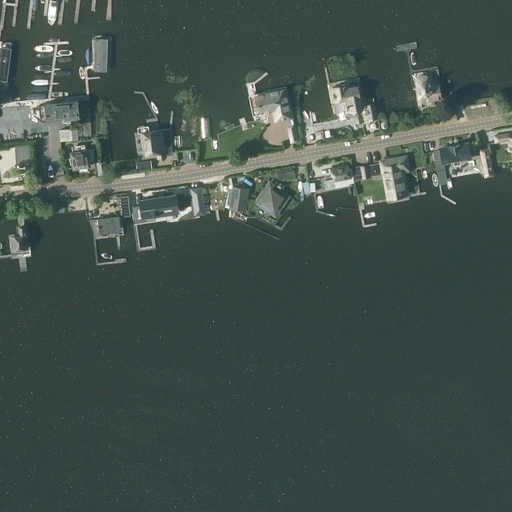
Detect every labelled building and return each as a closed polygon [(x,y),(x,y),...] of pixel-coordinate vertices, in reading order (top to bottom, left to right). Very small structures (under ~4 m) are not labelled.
[(108,40),(95,40),(95,72),(107,73),(108,40)] [(13,43),(0,41),(0,82),(8,83),(13,43)] [(431,86),(431,84),(432,84),(431,82),(432,82),(431,79),(429,77),(428,76),(426,76),(424,76),(422,77),(419,79),(419,80),(419,82),(421,98),(420,98),(420,102),(442,99),(439,85),(431,86)] [(345,84),(333,87),(335,101),(344,100),(347,116),(358,114),(357,107),(362,106),(358,86),(346,89),(345,84)] [(291,117),(285,90),(257,96),(260,112),(279,108),(282,119),(291,117)] [(79,117),(78,100),(45,103),(45,105),(40,105),(41,119),(70,116),(70,118),(79,117)] [(369,119),(377,118),(375,104),(367,105),(369,119)] [(292,142),(295,141),(299,140),(298,139),(296,127),(290,129),(290,131),(292,142)] [(72,129),(61,129),(61,140),(73,139),(72,129)] [(157,131),(144,133),(145,138),(147,155),(158,153),(158,155),(174,153),(173,151),(170,129),(159,131),(157,131)] [(511,132),(510,132),(497,135),(498,140),(511,138),(511,137),(511,132)] [(437,169),(437,171),(440,183),(447,182),(446,175),(444,168),(443,162),(471,157),(469,143),(467,143),(462,144),(440,148),(440,150),(434,151),(436,163),(437,169)] [(86,150),(74,152),(72,152),(74,168),(90,165),(90,161),(94,161),(94,148),(88,149),(86,150)] [(490,160),(488,148),(481,149),(483,161),(482,161),(485,177),(496,175),(493,159),(490,160)] [(404,171),(410,170),(407,156),(382,161),(384,171),(385,171),(390,197),(408,194),(404,171)] [(369,164),(352,167),(355,180),(371,177),(369,164)] [(334,179),(325,181),(326,188),(336,187),(349,184),(354,183),(354,176),(352,168),(349,168),(349,166),(332,169),(334,179)] [(280,179),(295,176),(294,168),(278,171),(280,179)] [(246,189),(234,187),(232,207),(243,209),(246,189)] [(271,211),(279,209),(285,200),(284,194),(275,187),(268,188),(262,198),(263,204),(271,211)] [(206,213),(202,188),(193,189),(194,202),(195,201),(197,208),(200,207),(201,214),(206,213)] [(153,199),(142,200),(142,205),(132,206),(135,223),(146,222),(145,217),(166,214),(165,213),(177,212),(175,196),(164,197),(163,195),(159,196),(153,197),(153,199)] [(122,215),(131,215),(129,196),(120,197),(122,215)] [(120,215),(98,217),(100,233),(121,230),(120,215)] [(14,249),(28,248),(27,242),(28,242),(26,227),(19,228),(20,236),(12,237),(14,249)]
